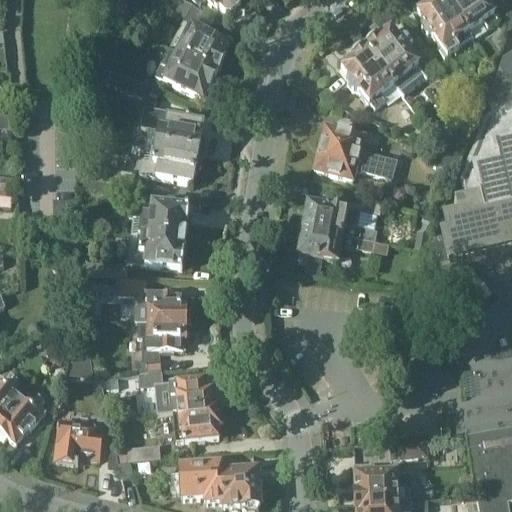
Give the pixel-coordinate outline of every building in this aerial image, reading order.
[(185,0),(191,6),(192,5),(198,12),(207,4),(217,15),(219,14),(225,21),(231,21),(236,16),(244,17),(250,12),(250,4),(247,0),(185,0)] [(434,43),(441,54),(429,63),(438,75),(445,85),(455,78),(445,64),(459,54),(455,48),(469,39),(443,0),(439,0),(427,8),(428,10),(418,17),(425,27),(423,29),(422,35),(430,46),(434,43)] [(443,0),(469,39),(483,29),(488,36),(500,28),(495,21),(497,20),(489,8),(490,6),(488,0),(443,0)] [(191,11),(183,26),(194,31),(201,17),(191,11)] [(183,27),(169,54),(217,78),(231,50),(195,32),(194,31),(183,26),(183,27)] [(427,82),(438,75),(429,63),(427,60),(418,66),(411,57),(412,50),(407,44),(399,44),(391,34),(381,42),(380,40),(365,52),(401,98),(415,87),(413,84),(423,76),(427,82)] [(401,98),(365,52),(350,64),(352,65),(342,73),(349,82),(348,83),(347,89),(353,97),(359,98),(368,109),(370,107),(375,114),(385,106),(381,101),(394,91),(400,99),(401,98)] [(169,54),(155,81),(203,106),(217,78),(169,54)] [(511,62),(503,68),(489,109),(496,119),(483,128),(461,190),(464,203),(455,205),(457,218),(444,221),(444,222),(439,223),(438,221),(421,268),(423,270),(448,264),(448,265),(511,250),(511,62)] [(106,88),(155,108),(161,96),(111,76),(106,88)] [(461,103),(472,117),(480,111),(470,97),(461,103)] [(0,117),(0,134),(10,135),(12,118),(0,117)] [(148,134),(145,149),(203,160),(205,149),(202,142),(204,128),(167,122),(167,123),(147,119),(144,133),(148,134)] [(314,176),(354,186),(357,177),(393,186),(398,167),(362,157),(366,142),(355,139),(356,133),(353,128),(340,125),(336,128),(335,134),(325,131),(314,176)] [(435,141),(427,131),(414,141),(422,152),(435,141)] [(201,172),(203,160),(145,149),(142,164),(138,163),(136,173),(141,174),(140,179),(156,182),(156,183),(192,190),(195,176),(201,172)] [(462,162),(438,152),(432,168),(456,178),(462,162)] [(135,179),(96,172),(94,185),(107,187),(133,192),(135,179)] [(0,182),(0,195),(13,196),(14,184),(0,182)] [(133,192),(107,187),(104,199),(131,204),(133,192)] [(13,196),(0,195),(0,208),(12,209),(13,196)] [(376,239),(357,235),(360,218),(379,222),(381,208),(362,204),(361,209),(348,206),(347,214),(328,210),(328,211),(320,209),(321,203),(310,201),(303,234),(375,247),(376,239)] [(133,219),(131,239),(186,245),(187,242),(189,240),(189,234),(188,232),(190,214),(152,210),(151,210),(149,221),(133,219)] [(375,247),(303,234),(297,265),(309,268),(310,261),(318,263),(318,264),(338,268),(341,253),(373,259),(375,247)] [(415,237),(413,252),(419,254),(422,239),(415,237)] [(127,269),(145,271),(182,276),(184,258),(187,257),(187,251),(185,248),(186,245),(131,239),(127,269)] [(423,260),(412,256),(408,267),(419,271),(423,260)] [(93,281),(119,282),(119,268),(118,268),(118,269),(86,268),(85,281),(93,281)] [(415,282),(406,279),(403,287),(412,291),(415,282)] [(148,298),(147,327),(191,328),(191,315),(187,315),(188,310),(186,310),(187,299),(174,299),(174,297),(160,297),(160,299),(148,298)] [(191,328),(147,327),(139,327),(138,342),(142,342),(141,366),(138,366),(137,379),(161,376),(160,364),(156,365),(156,355),(160,355),(160,356),(174,357),(174,355),(185,355),(185,345),(187,345),(187,339),(191,339),(191,328)] [(54,355),(49,364),(60,370),(65,360),(54,355)] [(75,380),(78,362),(72,361),(67,380),(75,380)] [(0,426),(19,401),(10,393),(17,383),(11,377),(6,384),(0,379),(0,426)] [(160,377),(138,380),(140,392),(162,389),(160,377)] [(120,380),(106,382),(107,392),(121,389),(120,380)] [(172,417),(213,412),(211,397),(206,397),(205,385),(169,388),(172,417)] [(19,401),(0,426),(0,438),(2,440),(7,442),(16,449),(28,434),(30,435),(46,415),(40,410),(46,405),(38,399),(30,409),(19,401)] [(213,413),(213,412),(172,417),(175,448),(219,444),(217,431),(218,431),(223,427),(222,415),(217,412),(213,413)] [(60,425),(54,466),(79,470),(80,461),(84,461),(84,463),(100,466),(104,441),(99,441),(100,434),(85,431),(86,428),(60,425)] [(511,431),(465,440),(467,449),(477,511),(507,511),(507,505),(511,504),(511,431)] [(162,447),(122,451),(123,467),(163,463),(162,447)] [(400,450),(401,464),(426,461),(425,448),(400,450)] [(253,459),(233,459),(233,472),(253,471),(253,459)] [(135,488),(130,468),(120,471),(125,491),(135,488)] [(222,479),(221,479),(221,471),(179,474),(180,481),(170,481),(172,499),(181,498),(181,505),(205,504),(205,509),(222,508),(222,511),(223,511),(223,510),(224,510),(221,480),(222,479)] [(356,509),(409,506),(408,491),(413,489),(413,482),(408,478),(373,480),(373,471),(355,472),(356,481),(355,481),(356,499),(355,500),(356,509)] [(232,478),(222,479),(221,480),(224,510),(223,510),(223,511),(257,511),(258,511),(260,511),(258,476),(241,478),(241,477),(232,477),(232,478)]
